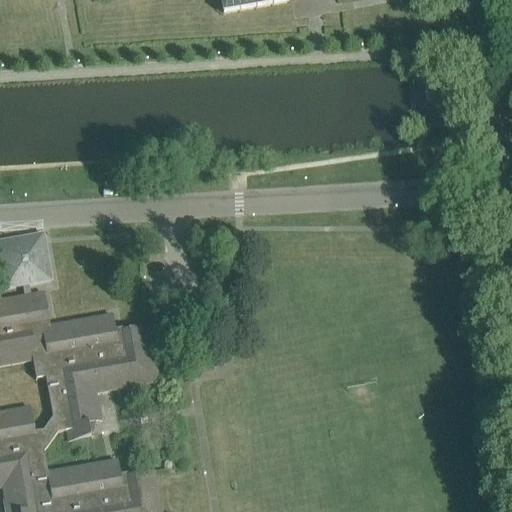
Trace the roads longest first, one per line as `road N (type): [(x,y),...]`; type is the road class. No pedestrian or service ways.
road 1 (residential): [(0,215),(509,187)]
road 2 (unclassified): [(509,187),(475,0)]
